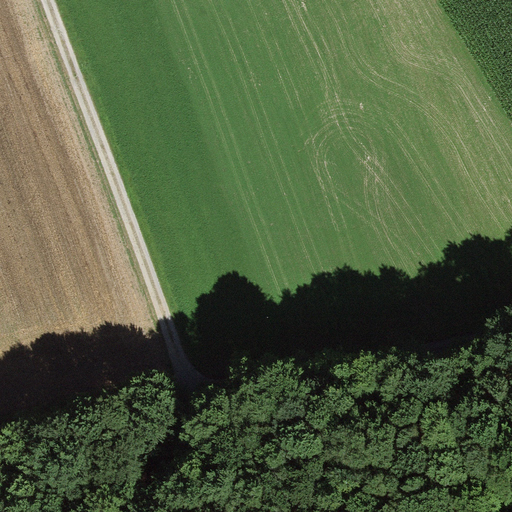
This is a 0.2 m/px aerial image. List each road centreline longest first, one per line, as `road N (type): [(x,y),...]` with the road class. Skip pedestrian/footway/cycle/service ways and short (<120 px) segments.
road 1 (track): [(43,0),(188,393)]
road 2 (track): [(511,326),(188,393)]
road 3 (track): [(0,440),(188,393)]
road 4 (track): [(138,511),(168,478),(188,393)]
